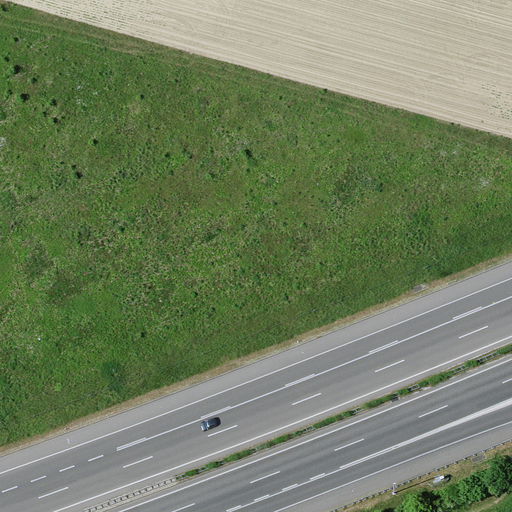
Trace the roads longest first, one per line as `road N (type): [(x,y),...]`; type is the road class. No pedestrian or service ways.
road 1 (motorway): [(511,316),(0,511)]
road 2 (motorway): [(332,451),(511,378)]
road 3 (motorway): [(332,451),(511,404)]
road 4 (motorway): [(172,511),(332,451)]
